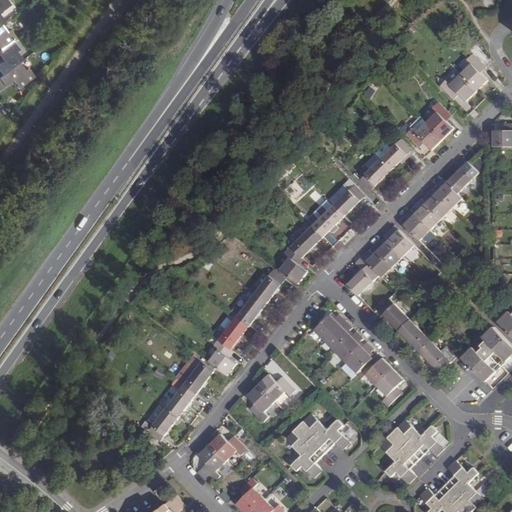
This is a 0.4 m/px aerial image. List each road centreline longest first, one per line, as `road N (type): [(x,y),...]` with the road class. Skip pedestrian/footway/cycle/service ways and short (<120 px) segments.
road 1 (trunk): [(0,376),(250,26)]
road 2 (residential): [(321,279),(511,94)]
road 3 (residential): [(321,279),(175,463)]
road 4 (trunk): [(133,164),(0,348)]
road 5 (residential): [(467,419),(439,402),(321,279)]
road 6 (trunk): [(251,0),(133,164)]
road 7 (trunk): [(225,0),(133,164)]
